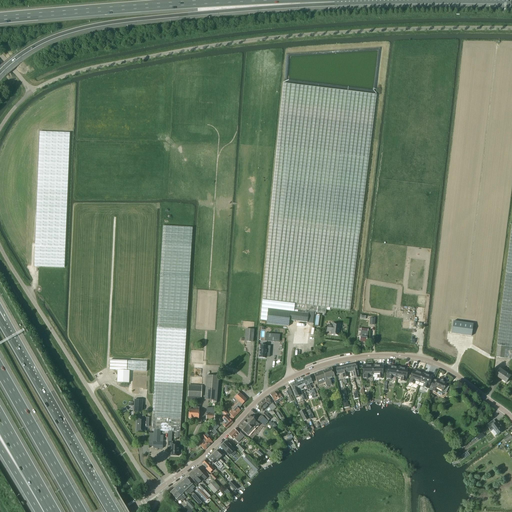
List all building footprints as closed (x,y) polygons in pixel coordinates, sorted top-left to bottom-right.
[(350,311),(376,94),(283,83),(261,319),(267,319),(266,323),(289,326),(289,320),(307,322),(308,312),(325,314),(326,307),(350,311)] [(65,267),(70,133),(41,131),(35,266),(65,267)] [(186,330),(192,227),(163,226),(158,328),(152,431),(154,431),(153,442),(158,442),(153,442),(153,448),(162,449),(163,442),(159,442),(160,442),(161,431),(180,432),(186,330)] [(511,227),(506,272),(501,310),(497,345),(498,345),(496,357),(511,359),(511,227)] [(453,321),(451,333),(471,336),(473,324),(468,324),(453,321)] [(338,336),(340,325),(332,324),(332,326),(328,325),(327,331),(331,331),(331,335),(338,336)] [(253,342),(254,330),(246,329),(244,341),(253,342)] [(260,345),(259,357),(265,358),(266,350),(269,350),(270,346),(266,346),(260,345)] [(110,360),(109,370),(116,370),(116,371),(117,371),(117,383),(129,383),(130,371),(147,371),(147,361),(110,360)] [(359,378),(356,364),(351,365),(353,377),(353,379),(359,378)] [(373,375),(373,365),(366,365),(366,368),(363,368),(363,378),(368,378),(368,375),(373,375)] [(382,378),(382,368),(379,368),(379,365),(373,365),(373,375),(377,375),(377,378),(382,378)] [(396,377),(398,367),(391,366),(391,368),(388,368),(386,378),(391,379),(392,376),(396,377)] [(406,382),(407,371),(403,370),(403,368),(398,367),(396,377),(401,377),(400,381),(406,382)] [(330,379),(335,377),(331,368),(314,374),(318,386),(325,384),(326,386),(332,384),(330,379)] [(511,376),(500,369),(495,375),(507,383),(511,376)] [(419,382),(423,373),(416,371),(415,373),(412,372),(409,382),(414,384),(415,381),(419,382)] [(428,389),(431,379),(428,377),(429,375),(423,373),(419,382),(424,384),(422,387),(428,389)] [(217,400),(219,376),(206,375),(204,399),(217,400)] [(310,376),(300,380),(302,387),(305,385),(307,390),(311,389),(309,384),(312,382),(310,377),(310,376)] [(447,388),(447,386),(445,386),(447,383),(443,381),(443,380),(443,379),(442,379),(441,379),(441,380),(440,380),(439,382),(434,380),(430,386),(429,389),(436,393),(438,393),(437,394),(440,395),(442,395),(443,393),(445,392),(447,388)] [(300,380),(295,382),(300,393),(300,395),(303,401),(305,400),(302,393),(301,390),(304,389),(302,387),(300,380)] [(295,382),(290,384),(294,394),(295,397),(296,397),(297,400),(300,399),(301,401),(303,401),(300,395),(300,393),(295,382)] [(201,397),(201,387),(188,387),(188,397),(188,403),(197,403),(200,401),(200,397),(201,397)] [(284,400),(282,397),(277,390),(270,395),(276,404),(284,400)] [(236,406),(232,410),(229,413),(231,415),(229,417),(232,420),(237,415),(242,409),(240,407),(242,404),(242,405),(246,400),(240,393),(235,398),(239,402),(237,405),(236,406)] [(273,404),(272,401),(271,402),(268,399),(269,398),(268,397),(267,398),(266,397),(263,399),(264,399),(270,407),(269,407),(272,410),(273,411),(276,408),(273,404)] [(270,407),(264,399),(258,405),(264,412),(266,410),(268,413),(272,410),(269,407),(270,407)] [(142,412),(142,400),(134,400),(134,412),(142,412)] [(198,419),(199,407),(194,407),(194,410),(189,410),(188,418),(193,419),(193,418),(198,419)] [(314,418),(312,413),(311,413),(310,410),(309,411),(308,407),(305,408),(310,420),(314,418)] [(214,419),(215,408),(207,408),(206,414),(206,419),(214,419)] [(304,410),(299,412),(304,421),(308,419),(304,410)] [(262,415),(262,416),(267,421),(268,421),(270,418),(265,413),(262,415)] [(232,423),(225,416),(222,419),(224,421),(221,424),(226,429),(232,423)] [(257,423),(252,417),(250,416),(249,417),(239,428),(247,435),(254,428),(255,428),(255,427),(258,424),(257,423)] [(268,421),(261,416),(259,419),(265,424),(268,421)] [(148,427),(149,418),(145,418),(145,420),(137,419),(136,431),(144,432),(145,427),(148,427)] [(505,429),(499,421),(496,423),(494,420),(486,425),(491,431),(494,428),(498,434),(505,429)] [(244,436),(239,431),(237,432),(234,429),(228,435),(233,439),(233,438),(238,443),(244,436)] [(212,442),(208,438),(211,435),(208,431),(200,438),(208,446),(212,442)] [(484,436),(481,431),(475,435),(478,440),(484,436)] [(208,446),(200,438),(194,444),(197,447),(199,445),(204,450),(208,446)] [(178,456),(178,444),(172,444),(173,442),(168,441),(167,447),(170,448),(170,456),(178,456)] [(226,441),(221,446),(229,455),(230,454),(232,456),(236,453),(234,451),(234,450),(226,441)] [(244,450),(238,445),(236,447),(241,453),(244,450)] [(223,463),(219,459),(224,454),(220,450),(217,452),(216,451),(214,453),(212,455),(221,464),(222,464),(227,470),(229,468),(223,463)] [(221,464),(212,455),(210,457),(210,456),(208,458),(209,459),(207,461),(212,466),(214,464),(218,468),(221,464)] [(214,469),(210,465),(211,465),(206,460),(202,464),(206,468),(206,469),(209,473),(214,469)] [(197,468),(193,472),(198,478),(201,481),(202,481),(205,477),(202,474),(203,474),(197,468)] [(189,476),(194,482),(194,481),(197,485),(201,481),(198,478),(193,472),(189,476)] [(186,478),(182,482),(192,492),(194,491),(192,489),(194,487),(192,484),(186,478)] [(220,489),(213,481),(207,486),(214,494),(220,489)] [(182,482),(178,486),(184,492),(186,495),(189,493),(190,494),(192,492),(182,482)] [(182,493),(184,492),(178,486),(174,489),(184,499),(186,498),(182,493)] [(174,489),(170,493),(176,499),(178,501),(180,499),(182,501),(184,499),(174,489)] [(199,489),(196,492),(202,498),(205,495),(199,489)] [(195,507),(188,500),(185,502),(192,509),(195,507)]
